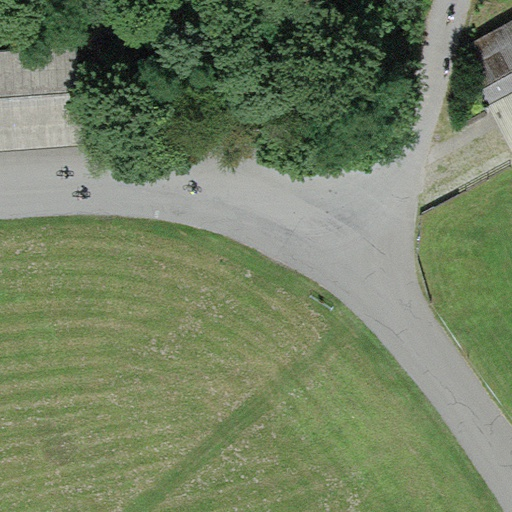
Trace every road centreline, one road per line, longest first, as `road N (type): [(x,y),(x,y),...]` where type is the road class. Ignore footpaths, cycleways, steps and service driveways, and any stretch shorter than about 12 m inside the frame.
road 1 (track): [(511,473),(444,364),(346,252),(237,190),(111,175),(0,186)]
road 2 (track): [(437,0),(346,252)]
